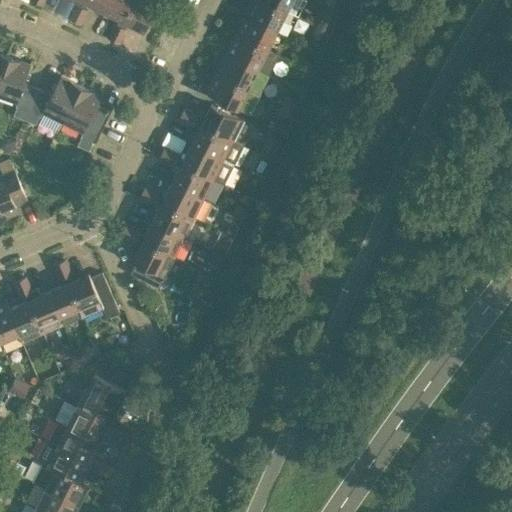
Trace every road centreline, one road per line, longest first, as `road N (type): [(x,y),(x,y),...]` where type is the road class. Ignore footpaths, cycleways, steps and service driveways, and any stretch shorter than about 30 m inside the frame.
road 1 (secondary): [(489,0),(424,118),(252,511)]
road 2 (residential): [(94,217),(156,347),(163,388),(148,435),(106,511)]
road 3 (secondary): [(511,275),(336,511)]
road 4 (secondary): [(399,511),(511,363)]
road 5 (residential): [(145,93),(135,79),(0,18)]
road 6 (residential): [(94,217),(146,110),(145,93)]
